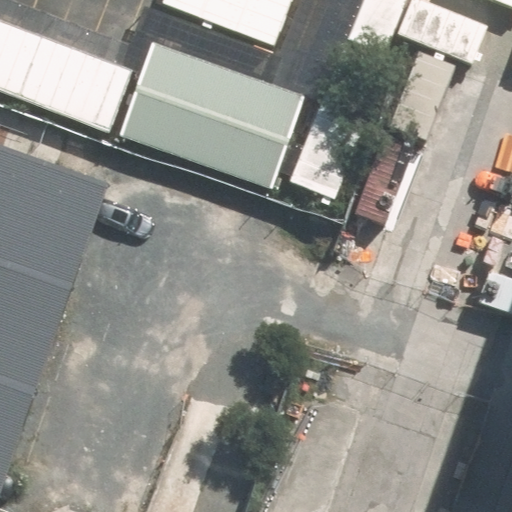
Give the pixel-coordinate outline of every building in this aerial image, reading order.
[(426,120),(388,107),(338,255),(375,268),(426,120)] [(446,293),(477,199),(502,124),(468,113),(443,188),(429,183),(398,277),(446,293)] [(117,183),(0,142),(0,497),(8,500),(117,183)] [(230,438),(261,349),(227,337),(221,354),(190,343),(132,511),(235,511),(258,448),(230,438)] [(321,337),(316,354),(306,351),(253,511),(366,511),(409,385),(343,363),(348,346),(321,337)]
